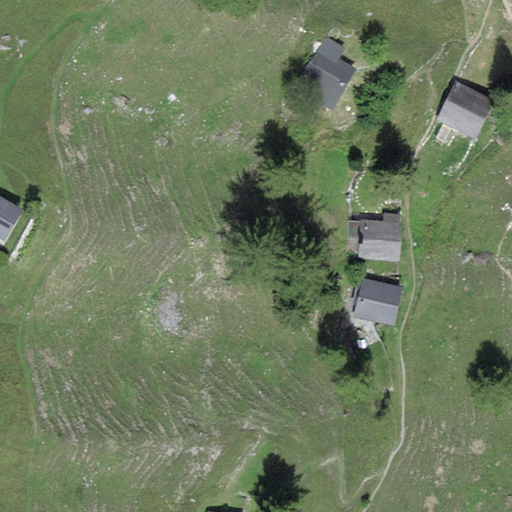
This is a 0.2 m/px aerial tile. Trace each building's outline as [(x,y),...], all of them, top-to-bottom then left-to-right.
[(326,34),(302,71),(340,96),(357,69),(338,57),(345,47),(326,34)] [(495,99),(454,78),(435,117),(475,137),(495,99)] [(22,208),(0,195),(0,235),(5,239),(22,208)] [(383,220),(361,219),(359,258),(399,260),(401,211),(384,211),(383,220)] [(396,324),(403,286),(368,279),(361,318),(396,324)]
